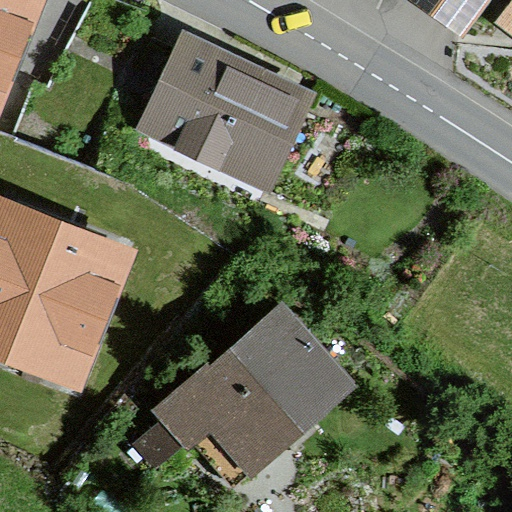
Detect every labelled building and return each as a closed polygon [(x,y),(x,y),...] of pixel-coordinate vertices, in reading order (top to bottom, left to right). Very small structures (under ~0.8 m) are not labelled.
[(0,0),(0,58),(22,0),(0,0)] [(477,0),(424,0),(459,25),(477,0)] [(151,96),(160,100),(147,127),(157,132),(162,123),(260,168),(293,100),(175,44),(151,96)] [(0,336),(71,364),(112,259),(0,215),(0,336)] [(225,477),(337,379),(283,318),(215,378),(208,371),(136,440),(159,465),(190,437),(225,477)]
